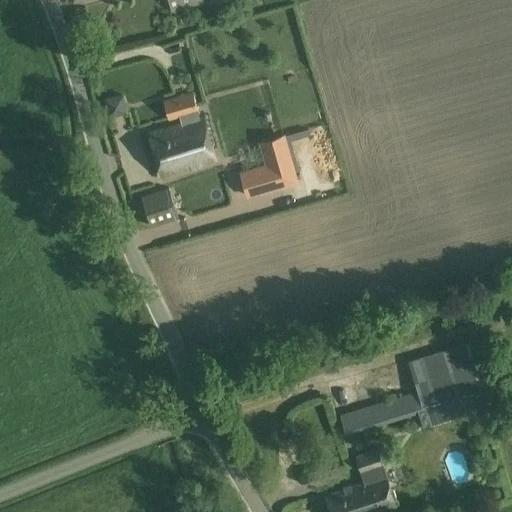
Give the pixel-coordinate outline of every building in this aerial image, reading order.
[(204,0),(168,0),(172,10),(204,1),(204,0)] [(215,161),(205,119),(200,120),(193,92),(164,100),(169,119),(182,116),(184,124),(150,133),(161,175),(215,161)] [(299,183),(292,160),(267,167),(242,174),(249,197),(299,183)] [(152,227),(225,204),(215,173),(142,196),(152,227)] [(347,435),(421,413),(426,429),(502,406),(482,339),(408,361),(417,391),(341,414),(347,435)] [(330,511),(382,511),(396,508),(378,450),(356,457),(364,482),(325,495),(330,511)]
